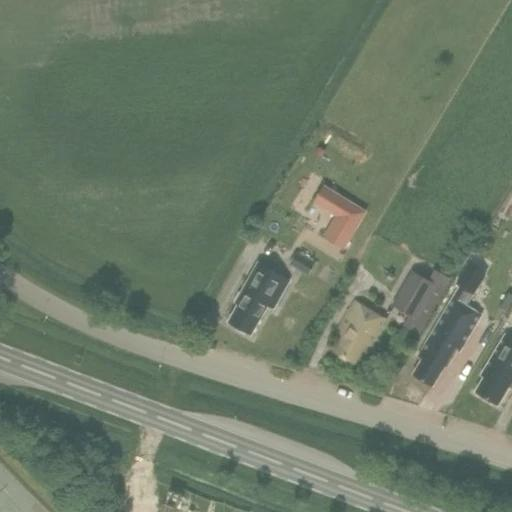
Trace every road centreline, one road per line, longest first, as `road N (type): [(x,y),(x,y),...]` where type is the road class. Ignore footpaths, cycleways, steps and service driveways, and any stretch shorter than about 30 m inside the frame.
road 1 (unclassified): [(511,460),(99,331),(0,278)]
road 2 (primary): [(408,511),(0,360)]
